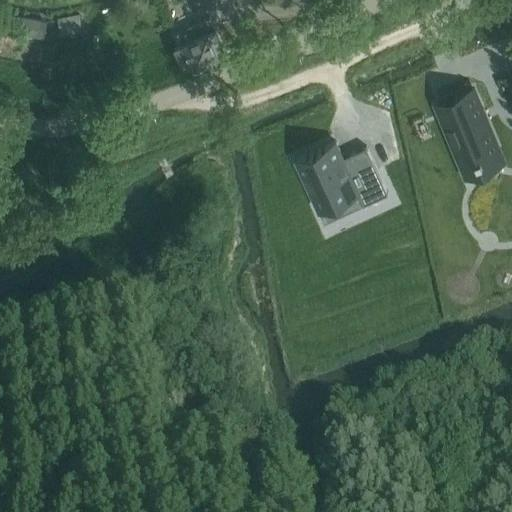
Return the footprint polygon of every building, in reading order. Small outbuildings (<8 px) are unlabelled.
[(58,17),(61,32),(83,28),(80,13),(58,17)] [(10,15),(7,32),(44,38),(46,20),(10,15)] [(218,53),(225,50),(212,18),(177,33),(182,44),(174,48),(183,67),(191,64),(193,70),(220,58),(218,53)] [(473,88),(437,104),(462,165),(499,149),(473,88)] [(367,147),(351,154),(343,157),(336,141),(296,160),(296,161),(319,209),(319,211),(321,210),(349,197),(358,193),(363,205),(389,193),(367,147)]
